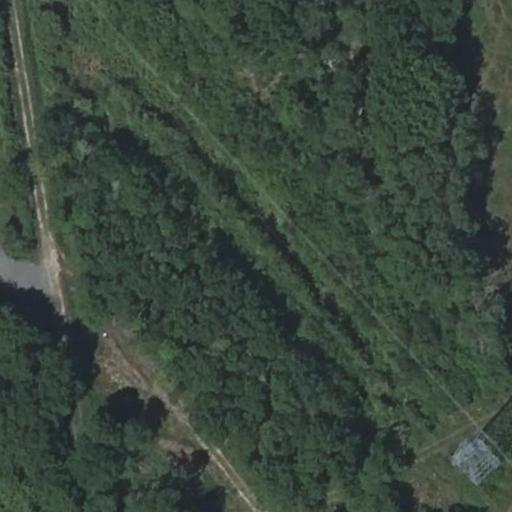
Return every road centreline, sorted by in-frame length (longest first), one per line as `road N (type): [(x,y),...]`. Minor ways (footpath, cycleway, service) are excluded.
road 1 (track): [(252,511),(50,253),(11,0)]
road 2 (track): [(511,399),(301,511)]
